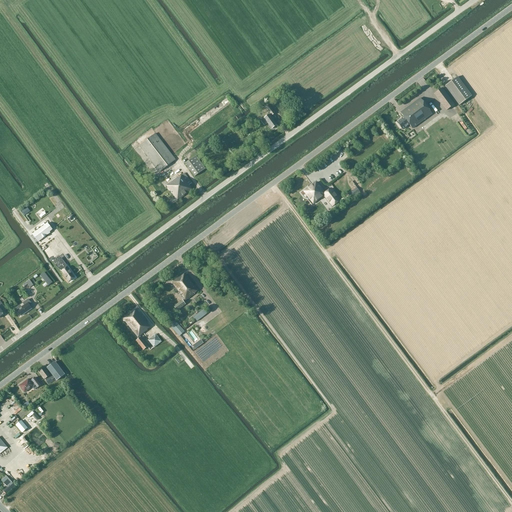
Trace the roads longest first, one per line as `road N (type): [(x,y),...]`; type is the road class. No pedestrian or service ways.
road 1 (tertiary): [(0,385),(511,7)]
road 2 (unclassified): [(0,349),(474,0)]
road 3 (track): [(511,502),(272,183)]
